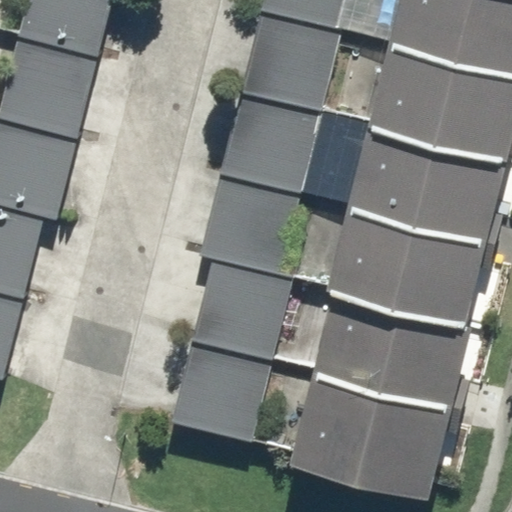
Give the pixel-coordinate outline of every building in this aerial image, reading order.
[(0,0),(0,25),(88,48),(100,51),(112,0),(0,0)] [(511,0),(261,0),(260,9),(267,10),(511,66),(511,0)] [(260,9),(238,101),(504,162),(511,126),(511,66),(267,10),(260,9)] [(88,48),(0,25),(0,119),(65,136),(77,139),(100,51),(88,48)] [(238,101),(222,174),(487,235),(504,162),(238,101)] [(65,136),(0,119),(0,203),(45,215),(57,218),(77,139),(65,136)] [(222,174),(203,256),(210,258),(468,317),(487,235),(222,174)] [(45,215),(0,203),(0,288),(25,295),(45,215)] [(468,317),(210,258),(191,342),(449,401),(468,317)] [(25,295),(0,288),(0,385),(2,386),(25,295)] [(449,401),(191,342),(173,420),(294,448),(290,462),(427,494),(449,401)]
